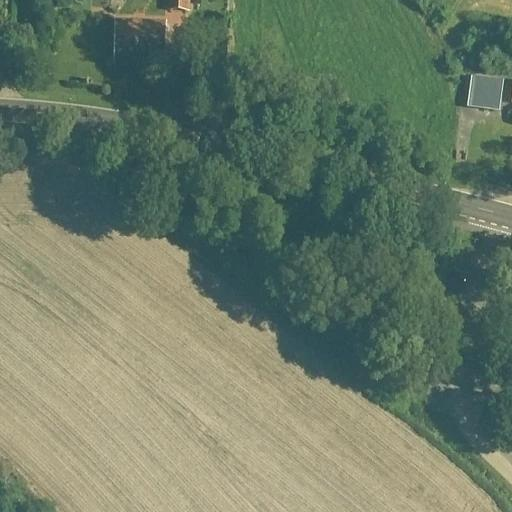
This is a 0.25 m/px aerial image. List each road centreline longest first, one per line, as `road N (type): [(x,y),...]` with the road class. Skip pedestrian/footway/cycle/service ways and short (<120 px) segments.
road 1 (secondary): [(496,217),(257,154),(0,114)]
road 2 (residential): [(496,217),(463,323),(458,411),(470,440),(511,480)]
